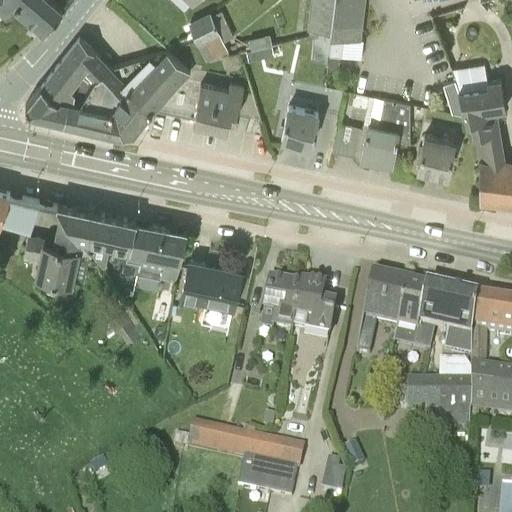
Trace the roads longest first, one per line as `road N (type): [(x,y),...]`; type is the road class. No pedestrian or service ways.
road 1 (primary): [(391,229),(355,211),(0,131)]
road 2 (primary): [(0,158),(361,231),(391,229)]
road 3 (tertiary): [(5,94),(90,0)]
